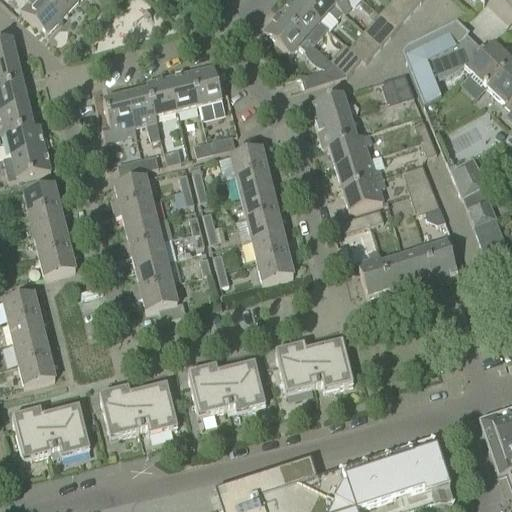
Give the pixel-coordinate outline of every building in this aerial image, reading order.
[(61,24),(34,0),(26,0),(24,2),(29,7),(20,17),(45,41),(61,24)] [(76,8),(68,0),(34,0),(61,24),(76,8)] [(340,17),(321,0),(296,0),(292,4),(318,27),(327,18),(334,24),(340,17)] [(351,0),(321,0),(340,17),(343,19),(349,12),(344,8),(351,0)] [(394,0),(393,2),(409,17),(424,0),(394,0)] [(384,12),(378,19),(394,34),(409,17),(393,2),(384,12)] [(318,27),(292,4),(277,21),(309,50),(309,49),(312,52),(327,35),(318,27)] [(378,19),(362,36),(379,52),(394,34),(378,19)] [(309,50),(277,21),(262,39),(288,62),(297,51),(303,56),(309,50)] [(487,93),(510,68),(492,51),(487,56),(480,49),(476,54),(463,42),(468,37),(455,25),(406,50),(401,56),(422,110),(440,103),(434,88),(458,79),(464,73),(486,94),(487,93)] [(362,36),(347,53),(361,66),(361,65),(364,68),(379,52),(362,36)] [(10,45),(0,47),(0,71),(16,68),(10,45)] [(344,51),(329,67),(329,68),(345,82),(360,65),(347,53),(344,51)] [(16,68),(0,71),(0,95),(22,90),(16,68)] [(323,75),(318,77),(299,83),(303,95),(345,82),(329,68),(323,75)] [(511,69),(510,68),(487,93),(510,115),(505,120),(511,126),(511,69)] [(212,73),(189,79),(198,112),(200,124),(223,119),(212,73)] [(189,79),(167,84),(175,118),(198,112),(189,79)] [(403,80),(391,84),(400,107),(413,103),(403,80)] [(167,84),(146,89),(154,123),(175,118),(167,84)] [(391,84),(379,88),(386,112),(400,107),(391,84)] [(159,146),(154,123),(146,89),(136,92),(138,97),(124,101),(133,135),(146,132),(150,148),(159,146)] [(22,90),(0,95),(0,119),(27,112),(22,90)] [(346,98),(327,104),(308,110),(315,132),(347,122),(343,111),(349,109),(346,98)] [(133,135),(124,101),(102,107),(108,132),(101,134),(104,149),(122,144),(120,138),(133,135)] [(27,112),(0,119),(0,142),(38,133),(36,124),(30,125),(27,112)] [(351,137),(347,122),(315,132),(322,155),(327,153),(360,143),(357,135),(351,137)] [(442,138),(453,162),(472,154),(467,143),(472,141),(466,127),(442,138)] [(429,143),(428,140),(423,128),(413,132),(419,147),(429,143)] [(40,141),(38,133),(0,142),(0,151),(6,150),(9,163),(43,154),(48,153),(45,140),(40,141)] [(231,142),(206,148),(209,161),(234,154),(231,142)] [(360,144),(360,143),(327,153),(334,174),(366,164),(362,152),(369,150),(367,142),(360,144)] [(435,159),(429,143),(419,147),(425,163),(435,159)] [(209,161),(206,148),(193,152),(196,164),(209,161)] [(9,163),(1,165),(7,187),(15,185),(15,186),(49,177),(43,154),(9,163)] [(260,154),(240,159),(228,162),(234,184),(271,174),(269,166),(263,168),(260,154)] [(166,172),(180,168),(177,156),(163,159),(166,172)] [(154,162),(140,165),(143,177),(157,174),(154,162)] [(471,163),(448,175),(460,204),(461,204),(487,191),(471,163)] [(366,164),(334,174),(341,197),(380,185),(377,176),(370,178),(366,164)] [(143,177),(140,165),(117,171),(120,183),(143,177)] [(421,171),(413,174),(402,178),(406,193),(427,186),(421,171)] [(273,183),(271,174),(234,184),(239,205),(271,197),(267,184),(273,183)] [(195,194),(203,192),(199,177),(191,179),(195,194)] [(180,197),(189,195),(185,181),(177,183),(180,197)] [(144,183),(132,186),(113,191),(116,205),(110,206),(112,214),(149,205),(144,183)] [(383,194),(380,185),(341,197),(348,218),(379,209),(375,196),(383,194)] [(433,201),(427,186),(406,193),(411,208),(433,201)] [(52,191),(33,196),(21,199),(27,221),(64,211),(62,203),(56,204),(52,191)] [(491,203),(487,191),(461,204),(473,236),(495,225),(487,205),(491,203)] [(207,207),(203,192),(195,194),(198,209),(207,207)] [(193,210),(189,195),(180,197),(184,212),(193,210)] [(274,210),(271,197),(239,205),(244,226),(282,216),(280,208),(274,210)] [(438,214),(433,201),(411,208),(415,220),(438,214)] [(155,226),(149,205),(112,214),(114,222),(120,221),(123,234),(155,226)] [(66,219),(64,211),(27,221),(32,242),(63,234),(60,221),(66,219)] [(364,220),(368,232),(381,228),(378,215),(364,220)] [(284,225),(282,216),(244,226),(250,247),(281,239),(278,226),(284,225)] [(205,236),(213,234),(210,219),(201,221),(205,236)] [(364,220),(360,221),(341,227),(344,239),(368,232),(364,220)] [(191,239),(199,237),(195,223),(187,225),(191,239)] [(507,255),(495,225),(473,236),(484,264),(507,255)] [(155,226),(123,234),(126,246),(120,248),(122,256),(160,247),(155,226)] [(63,234),(32,242),(37,263),(74,253),(72,245),(66,246),(63,234)] [(217,248),(213,234),(205,236),(208,250),(217,248)] [(202,252),(199,237),(191,239),(194,254),(202,252)] [(284,252),(281,239),(250,247),(255,268),(292,258),(290,250),(284,252)] [(446,248),(431,252),(429,246),(421,248),(433,288),(456,281),(450,262),(446,248)] [(451,246),(446,248),(450,262),(456,260),(451,246)] [(165,268),(160,247),(122,256),(124,264),(131,263),(134,275),(165,268)] [(433,288),(421,248),(412,251),(414,258),(401,262),(411,295),(433,288)] [(74,253),(37,263),(43,284),(74,276),(71,263),(76,261),(74,253)] [(507,255),(484,264),(494,293),(511,286),(511,269),(509,262),(507,255)] [(365,259),(367,266),(356,269),(366,303),(388,296),(377,262),(375,256),(365,259)] [(294,266),(292,258),(255,268),(260,290),(292,282),(288,268),(294,266)] [(411,295),(401,262),(388,266),(386,259),(377,262),(388,296),(390,302),(411,295)] [(215,278),(223,276),(220,261),(212,263),(215,278)] [(205,264),(198,266),(198,267),(202,281),(209,279),(205,265),(205,264)] [(165,268),(134,275),(137,288),(131,290),(133,298),(170,289),(165,268)] [(227,291),(223,276),(215,278),(219,293),(227,291)] [(175,310),(170,289),(133,298),(135,306),(141,305),(144,318),(157,315),(160,328),(185,322),(181,309),(175,310)] [(32,299),(13,304),(1,307),(7,330),(44,320),(42,312),(36,313),(32,299)] [(46,328),(44,320),(7,330),(12,350),(43,343),(40,330),(46,328)] [(46,355),(43,343),(12,350),(17,371),(54,362),(52,354),(46,355)] [(341,346),(308,354),(317,391),(321,390),(323,397),(352,390),(341,346)] [(317,391),(308,354),(304,355),(302,350),(274,357),(285,400),(313,393),(313,392),(317,391)] [(56,370),(54,362),(17,371),(22,393),(54,385),(50,371),(56,370)] [(220,376),(229,413),(233,412),(235,419),(264,412),(253,368),(220,376)] [(229,413),(220,376),(216,377),(215,372),(186,379),(197,422),(225,415),(225,414),(229,413)] [(133,398),(142,435),(146,434),(147,441),(176,434),(165,390),(133,398)] [(142,435),(133,398),(128,399),(127,393),(98,400),(109,444),(138,437),(138,436),(142,435)] [(45,420),(54,457),(58,456),(60,463),(88,455),(78,412),(45,420)] [(511,414),(477,426),(497,483),(506,480),(511,497),(511,414)] [(54,457),(45,420),(41,421),(39,415),(10,422),(21,466),(50,459),(50,458),(54,457)] [(309,464),(213,495),(218,511),(438,511),(449,509),(451,510),(453,506),(451,505),(443,483),(447,475),(439,471),(432,448),(434,445),(430,443),(428,446),(410,452),(407,451),(406,454),(387,460),(384,458),(383,461),(364,467),(361,466),(360,468),(341,475),(339,473),(337,476),(315,483),(309,464)]
